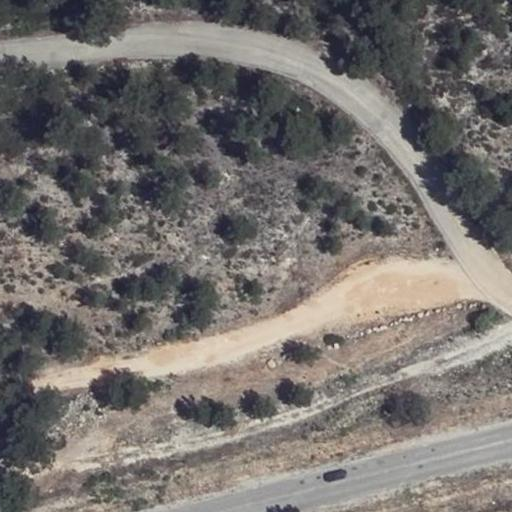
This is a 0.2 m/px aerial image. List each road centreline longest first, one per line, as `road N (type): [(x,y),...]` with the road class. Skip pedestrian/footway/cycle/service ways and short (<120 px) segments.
road 1 (unclassified): [(0,60),(167,43),(235,48),(316,71),(415,164),(511,292)]
road 2 (track): [(0,402),(70,372),(222,355),(331,289),(391,267),(486,263)]
road 3 (unclassified): [(222,511),(511,437)]
